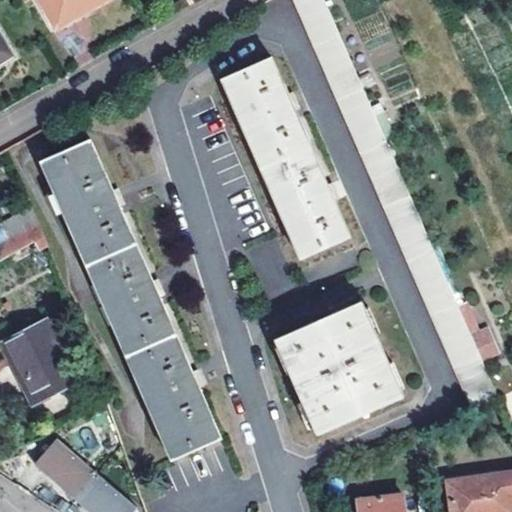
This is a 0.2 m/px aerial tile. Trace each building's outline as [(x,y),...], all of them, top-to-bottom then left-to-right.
[(36,0),(53,29),(102,0),(36,0)] [(295,0),(471,406),(498,394),(325,0),(295,0)] [(0,60),(13,52),(0,30),(0,60)] [(274,56),(223,78),(300,258),(350,236),(335,200),(328,185),(296,109),(290,95),(274,56)] [(290,95),(296,109),(304,106),(297,92),(290,95)] [(90,139),(42,161),(172,461),(220,439),(199,389),(193,374),(160,300),(154,284),(121,209),(114,192),(90,139)] [(328,185),(335,200),(341,197),(335,182),(328,185)] [(114,192),(121,209),(126,207),(119,190),(114,192)] [(0,224),(0,242),(36,222),(31,208),(0,224)] [(36,222),(0,242),(0,257),(41,234),(36,222)] [(154,284),(160,300),(167,297),(160,281),(154,284)] [(359,299),(275,338),(318,433),(402,395),(359,299)] [(0,339),(0,340),(10,359),(17,356),(41,400),(77,380),(44,318),(0,339)] [(17,356),(10,359),(34,404),(41,400),(17,356)] [(193,374),(199,389),(205,386),(199,372),(193,374)] [(57,439),(36,462),(74,497),(95,473),(57,439)] [(511,472),(447,482),(451,511),(495,511),(511,509),(511,472)] [(95,473),(74,497),(90,511),(133,511),(135,510),(95,473)] [(405,511),(403,493),(357,501),(358,511),(405,511)]
